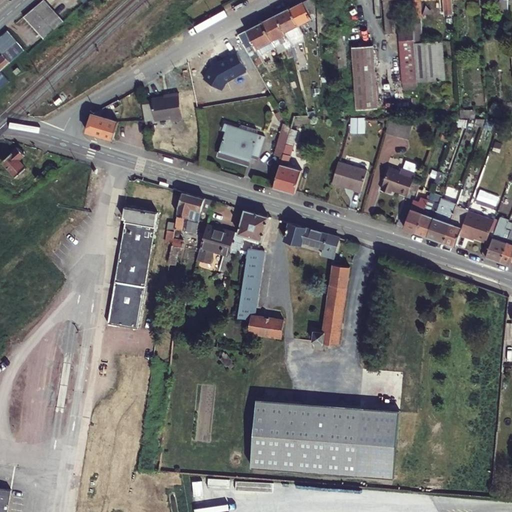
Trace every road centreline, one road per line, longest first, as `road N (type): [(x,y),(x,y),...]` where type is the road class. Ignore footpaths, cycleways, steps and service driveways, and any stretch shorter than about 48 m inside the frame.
road 1 (tertiary): [(511,281),(60,139)]
road 2 (residential): [(60,139),(79,110),(272,0)]
